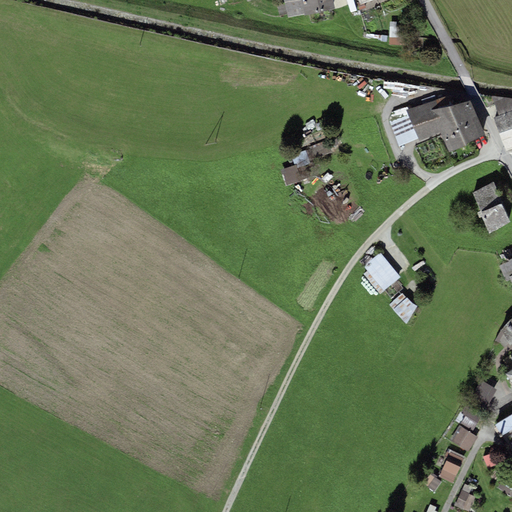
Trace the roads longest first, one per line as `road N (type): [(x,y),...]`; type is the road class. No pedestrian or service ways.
road 1 (track): [(355,258),(227,511)]
road 2 (residential): [(423,0),(511,169)]
